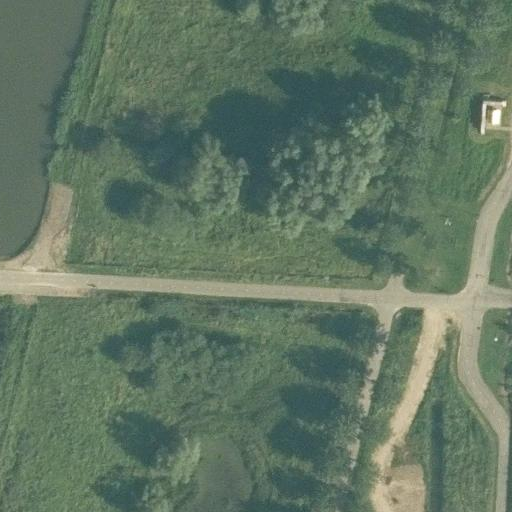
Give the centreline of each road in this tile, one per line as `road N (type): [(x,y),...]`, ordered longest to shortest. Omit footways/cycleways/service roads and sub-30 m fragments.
road 1 (track): [(467,0),(391,297)]
road 2 (residential): [(498,511),(501,429),(469,372),(477,301)]
road 3 (unclassified): [(477,301),(488,220),(511,178)]
